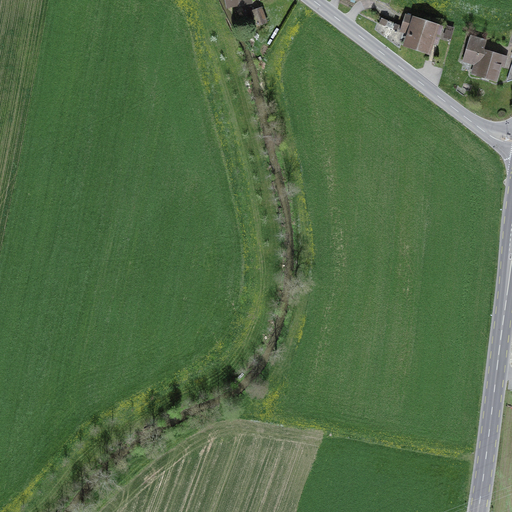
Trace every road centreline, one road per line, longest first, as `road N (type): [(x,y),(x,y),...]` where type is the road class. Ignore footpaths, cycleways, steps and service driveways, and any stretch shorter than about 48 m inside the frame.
road 1 (secondary): [(511,245),(477,511)]
road 2 (tertiary): [(511,141),(479,127),(311,0)]
